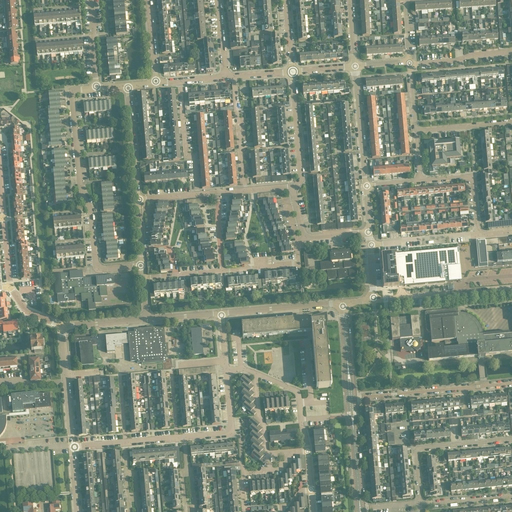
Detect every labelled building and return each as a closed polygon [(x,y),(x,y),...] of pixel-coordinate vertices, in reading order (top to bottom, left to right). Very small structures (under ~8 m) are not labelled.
[(334,38),(338,38),(338,40),(342,39),(342,37),(342,31),(334,32),(334,38)] [(448,36),(449,45),(455,44),(455,43),(459,42),(459,35),(454,35),(454,33),(448,34),(448,36)] [(419,35),(417,35),(417,38),(417,43),(419,43),(419,47),(425,46),(424,34),(422,34),(422,38),(421,38),(419,38),(419,35)] [(459,35),(459,42),(462,42),(468,42),(468,34),(462,34),(459,35)] [(396,46),(397,54),(403,54),(403,51),(405,51),(405,46),(402,47),(402,46),(396,46)] [(188,64),(188,72),(194,72),(194,70),(196,70),(196,61),(193,62),(193,63),(188,64)] [(215,70),(215,65),(205,66),(206,74),(212,74),(211,71),(215,70)] [(120,75),(120,71),(109,72),(109,75),(106,75),(107,78),(111,77),(111,76),(111,81),(115,80),(115,76),(120,75)] [(365,81),(365,86),(363,86),(363,90),(366,89),(366,88),(372,88),(371,80),(365,81)] [(338,82),(339,91),(345,91),(345,94),(349,94),(348,86),(345,86),(344,82),(338,82)] [(224,87),(225,101),(230,101),(233,102),(232,92),(229,92),(229,91),(227,92),(227,90),(226,87),(224,87)] [(137,94),(138,100),(145,99),(145,93),(145,90),(141,90),(141,92),(138,92),(138,94),(137,94)] [(167,99),(175,98),(175,91),(167,91),(167,96),(163,97),(163,99),(167,99)] [(425,96),(422,96),(423,99),(426,99),(426,101),(427,101),(427,105),(427,108),(423,108),(424,115),(430,115),(430,108),(429,105),(430,105),(429,101),(428,96),(425,96)] [(251,111),(251,117),(259,117),(259,115),(259,112),(265,111),(264,109),(258,109),(258,110),(251,111)] [(251,117),(252,123),(260,122),(260,121),(259,118),(263,118),(264,121),(266,121),(265,115),(263,115),(259,115),(259,117),(251,117)] [(1,120),(2,128),(7,128),(7,126),(11,125),(10,119),(1,120)] [(252,123),(252,130),(260,129),(260,128),(260,124),(266,124),(266,121),(264,121),(260,121),(260,122),(252,123)] [(10,132),(11,138),(20,137),(19,127),(12,128),(13,132),(10,132)] [(252,130),(253,136),(261,135),(261,134),(260,130),(266,130),(266,127),(264,128),(264,127),(260,128),(260,129),(252,130)] [(253,136),(253,142),(261,141),(261,140),(261,137),(267,136),(267,134),(265,134),(265,133),(261,134),(261,135),(253,136)] [(265,140),(261,140),(261,141),(253,142),(254,149),(262,148),(261,143),(266,143),(265,140)] [(458,140),(429,142),(431,165),(446,163),(445,158),(460,157),(458,140)] [(250,153),(251,160),(259,159),(259,158),(258,154),(263,154),(263,151),(258,152),(258,153),(250,153)] [(251,160),(251,166),(259,165),(259,164),(259,160),(263,160),(263,157),(259,158),(259,159),(251,160)] [(251,166),(252,172),(260,171),(260,170),(259,166),(264,166),(263,164),(259,164),(259,165),(251,166)] [(252,178),(255,178),(258,178),(260,178),(260,173),(264,172),(264,170),(260,170),(260,171),(252,172),(252,178)] [(380,195),(380,201),(387,201),(386,195),(388,195),(388,192),(382,192),(382,195),(380,195)] [(270,200),(264,201),(263,201),(263,207),(265,206),(275,205),(276,205),(276,201),(273,201),(273,199),(282,198),(282,193),(270,194),(270,200)] [(196,206),(193,206),(190,206),(187,207),(185,207),(185,212),(189,212),(199,211),(198,211),(198,208),(199,208),(199,205),(200,205),(199,199),(196,200),(196,206)] [(507,221),(495,222),(487,223),(488,229),(511,226),(511,225),(511,213),(507,213),(507,221)] [(388,219),(382,220),(382,226),(383,226),(383,233),(387,233),(389,233),(389,227),(389,226),(392,226),(392,219),(391,219),(388,219)] [(485,240),(477,241),(480,265),(487,264),(487,256),(486,253),(486,248),(486,246),(485,243),(485,240)] [(487,264),(503,263),(501,252),(499,252),(499,251),(498,245),(492,246),(486,246),(486,248),(486,253),(487,256),(487,264)] [(381,255),(382,269),(383,274),(382,274),(383,288),(384,288),(389,288),(397,287),(399,287),(404,286),(407,286),(420,285),(434,284),(449,282),(454,282),(459,281),(457,254),(459,254),(458,249),(396,254),(393,254),(387,255),(381,255)] [(327,272),(328,281),(336,280),(336,278),(338,278),(338,280),(347,279),(347,277),(349,277),(349,279),(357,278),(357,270),(355,270),(355,268),(357,268),(356,260),(352,260),(351,253),(349,253),(349,251),(342,251),(338,251),(331,252),(331,254),(330,255),(330,262),(320,263),(321,271),(329,270),(329,272),(327,272)] [(501,252),(503,263),(511,262),(511,258),(511,251),(501,252)] [(305,268),(308,268),(307,256),(314,255),(313,252),(303,253),(305,268)] [(160,267),(160,272),(161,272),(161,274),(167,274),(167,272),(173,271),(172,267),(170,267),(170,266),(160,267)] [(292,271),(289,272),(290,281),(295,280),(295,283),(298,283),(297,271),(295,271),(295,269),(292,269),(292,271)] [(70,274),(54,275),(56,295),(57,294),(58,303),(75,301),(75,296),(81,296),(82,302),(88,302),(89,311),(96,310),(95,304),(102,303),(101,297),(107,296),(106,286),(114,286),(113,276),(83,279),(82,271),(70,272),(70,274)] [(262,277),(262,283),(263,289),(266,288),(266,283),(269,282),(269,283),(271,283),(271,282),(271,285),(272,285),(271,273),(271,271),(268,272),(268,273),(265,274),(265,277),(262,277)] [(252,278),(253,287),(256,286),(256,287),(258,287),(258,286),(259,289),(262,289),(261,277),(258,277),(258,275),(255,276),(255,278),(252,278)] [(215,278),(216,287),(219,287),(219,288),(221,287),(224,286),(223,277),(221,278),(221,276),(218,276),(218,278),(215,278)] [(187,280),(188,286),(188,289),(188,292),(191,292),(191,289),(192,289),(195,289),(195,290),(197,289),(198,289),(197,280),(197,278),(194,278),(194,280),(187,280)] [(225,289),(226,289),(232,289),(234,289),(234,288),(235,291),(234,279),(234,278),(225,278),(225,289)] [(178,284),(178,293),(181,293),(182,293),(184,293),(187,292),(186,281),(184,282),(181,282),(181,284),(178,284)] [(149,286),(150,295),(150,298),(155,297),(154,295),(158,295),(160,295),(160,294),(159,285),(160,285),(160,284),(157,284),(157,286),(149,286)] [(426,311),(425,313),(425,320),(426,328),(428,332),(429,332),(430,332),(431,337),(431,342),(438,342),(444,341),(445,343),(445,345),(457,344),(455,326),(455,324),(457,324),(459,322),(458,314),(457,308),(426,311)] [(0,320),(3,320),(3,322),(8,321),(7,310),(5,310),(0,310),(0,320)] [(243,325),(241,325),(242,337),(268,335),(288,333),(302,332),(311,331),(311,330),(311,329),(313,329),(314,340),(315,358),(315,359),(317,384),(318,385),(318,388),(329,387),(324,325),(328,325),(327,313),(313,317),(314,324),(313,324),(310,324),(310,319),(303,320),(273,323),(263,323),(263,322),(260,322),(260,324),(255,324),(255,323),(251,323),(251,324),(246,325),(246,323),(243,324),(243,325)] [(436,349),(427,350),(428,361),(429,361),(477,357),(478,358),(485,357),(485,356),(511,353),(511,334),(510,335),(510,332),(483,334),(483,333),(482,332),(482,331),(482,330),(482,329),(481,328),(481,327),(480,326),(480,325),(479,324),(478,323),(478,322),(477,322),(476,320),(474,319),(473,318),(471,317),(469,316),(467,315),(466,315),(464,314),(462,314),(460,314),(458,314),(459,322),(457,324),(455,324),(455,326),(457,344),(458,347),(443,348),(443,345),(435,346),(436,349)] [(398,318),(390,319),(392,341),(399,340),(401,352),(408,352),(410,353),(412,352),(413,353),(415,351),(417,353),(418,351),(421,351),(420,349),(422,347),(420,345),(421,344),(420,342),(421,340),(419,339),(419,338),(420,338),(418,316),(410,317),(410,318),(405,318),(403,318),(398,319),(398,318)] [(3,325),(3,332),(3,334),(13,333),(13,331),(12,324),(3,325)] [(134,332),(128,333),(131,362),(135,362),(139,361),(139,360),(140,360),(141,365),(165,363),(166,362),(165,359),(165,358),(165,354),(167,354),(168,354),(168,350),(168,344),(166,344),(164,327),(156,328),(154,328),(153,328),(140,329),(140,331),(140,332),(134,332)] [(193,351),(193,355),(203,355),(201,328),(191,329),(191,333),(191,338),(192,338),(193,346),(192,346),(192,351),(193,351)] [(31,349),(31,351),(34,350),(34,353),(41,353),(41,350),(44,350),(43,344),(43,343),(43,338),(40,338),(39,335),(33,335),(33,338),(30,339),(30,341),(31,349)] [(74,339),(76,358),(80,357),(81,367),(94,366),(92,346),(97,346),(96,336),(91,337),(91,338),(84,339),(84,338),(74,339)] [(29,359),(29,365),(39,364),(39,361),(43,361),(42,356),(36,356),(36,359),(29,359)] [(0,359),(0,370),(17,369),(17,370),(21,370),(20,358),(0,359)] [(243,383),(251,390),(254,387),(250,384),(252,383),(243,376),(240,380),(243,383)] [(244,389),(252,397),(255,394),(251,391),(251,390),(243,383),(240,386),(244,389)] [(241,393),(245,396),(253,403),(255,400),(252,397),(244,389),(241,393)] [(11,397),(7,397),(9,412),(13,411),(13,413),(23,412),(23,410),(26,410),(51,408),(50,393),(38,394),(38,393),(11,395),(11,397)] [(245,402),(253,409),(256,407),(252,404),(253,403),(245,396),(242,399),(245,402)] [(453,400),(453,408),(459,408),(463,408),(462,400),(459,400),(459,399),(453,400)] [(242,406),(254,415),(254,416),(256,413),(253,410),(253,409),(245,402),(242,406)] [(396,405),(397,414),(404,413),(405,413),(405,411),(404,412),(403,404),(396,405)] [(364,410),(365,416),(374,415),(380,415),(380,413),(383,412),(382,406),(379,406),(380,412),(376,412),(376,409),(364,410)] [(252,425),(260,432),(262,429),(259,426),(260,425),(252,418),(249,422),(252,425)] [(253,431),(260,438),(263,435),(259,432),(260,432),(252,425),(249,428),(253,431)] [(315,431),(314,432),(314,437),(325,436),(325,431),(323,431),(323,428),(323,427),(315,428),(315,429),(315,431)] [(287,437),(284,437),(284,443),(287,443),(287,441),(298,440),(297,429),(286,430),(287,437)] [(253,438),(261,445),(263,442),(260,439),(260,438),(253,431),(250,435),(253,438)] [(281,443),(284,443),(284,437),(281,437),(280,431),(269,432),(270,442),(281,441),(281,443)] [(254,444),(262,451),(264,448),(260,445),(261,445),(253,438),(250,441),(254,444)] [(227,445),(227,453),(233,453),(233,456),(238,455),(237,448),(233,448),(233,444),(227,445)] [(255,451),(262,458),(265,455),(261,452),(262,451),(254,444),(251,448),(255,451)] [(173,449),(173,447),(171,447),(172,459),(174,459),(174,463),(180,463),(179,452),(176,453),(176,449),(173,449)] [(252,454),(263,464),(265,461),(262,458),(255,451),(252,454)] [(427,457),(427,464),(435,463),(434,454),(430,454),(430,457),(427,457)] [(295,461),(296,471),(301,471),(301,470),(305,470),(304,455),(296,456),(297,460),(295,461)] [(226,472),(227,478),(236,477),(235,470),(232,471),(231,468),(224,468),(224,472),(226,472)] [(430,493),(432,493),(432,496),(440,495),(440,492),(438,492),(437,487),(429,487),(430,493)] [(402,491),(399,491),(399,494),(402,493),(402,497),(402,499),(410,498),(410,496),(411,496),(411,490),(402,491)] [(381,493),(371,494),(372,500),(373,499),(373,502),(379,502),(379,499),(381,499),(381,493)] [(321,498),(322,504),(333,503),(332,495),(321,496),(321,498)] [(200,507),(201,507),(203,507),(203,509),(210,508),(209,506),(208,506),(208,502),(209,502),(209,500),(199,500),(200,507)] [(35,511),(36,511),(33,511),(32,502),(23,503),(23,511),(35,511)] [(47,510),(47,511),(55,511),(55,510),(60,510),(59,502),(52,502),(52,505),(50,505),(50,510),(47,510)]
